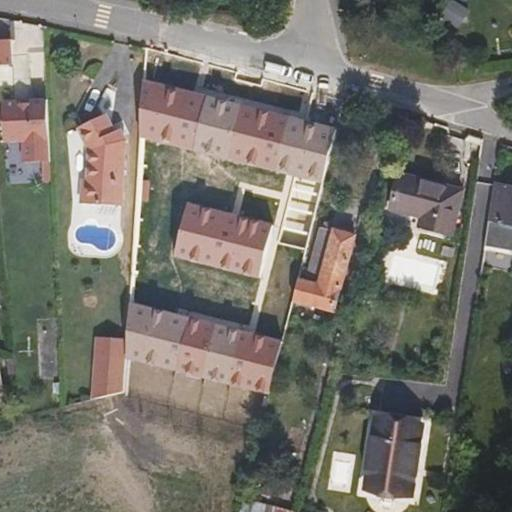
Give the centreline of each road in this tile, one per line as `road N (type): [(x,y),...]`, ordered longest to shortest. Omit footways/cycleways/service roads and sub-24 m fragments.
road 1 (residential): [(0,2),(319,70)]
road 2 (unclassified): [(319,70),(455,110),(511,136)]
